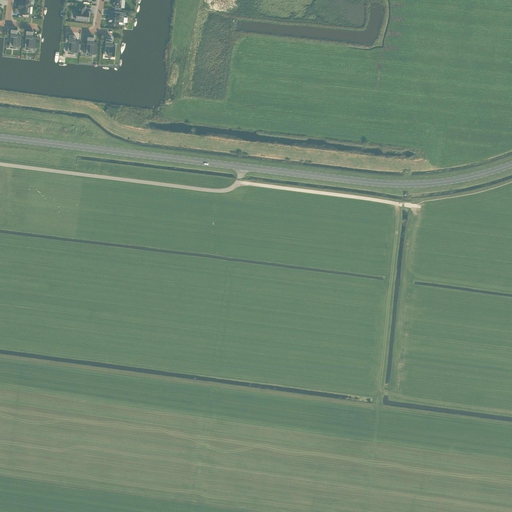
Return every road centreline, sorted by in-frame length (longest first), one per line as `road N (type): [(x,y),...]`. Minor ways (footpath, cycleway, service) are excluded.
road 1 (primary): [(511,165),(419,184),(240,167)]
road 2 (unclassified): [(0,164),(211,191),(232,188),(240,167)]
road 3 (primary): [(240,167),(0,137)]
road 4 (track): [(238,182),(420,206)]
